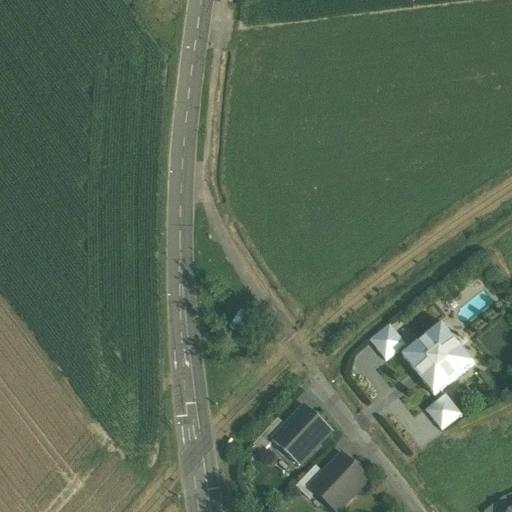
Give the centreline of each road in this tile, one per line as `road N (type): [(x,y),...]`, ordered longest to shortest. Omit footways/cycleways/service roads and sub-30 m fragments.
road 1 (tertiary): [(206,511),(183,367),(182,172),(200,0)]
road 2 (track): [(316,375),(395,303),(511,224)]
road 3 (residential): [(414,511),(299,350)]
